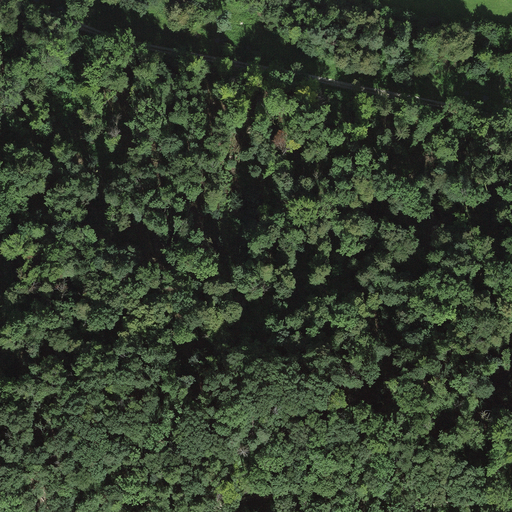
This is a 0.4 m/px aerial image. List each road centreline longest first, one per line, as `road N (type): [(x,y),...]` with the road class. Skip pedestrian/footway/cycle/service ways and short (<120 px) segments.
road 1 (track): [(2,0),(511,115)]
road 2 (track): [(217,511),(297,489),(511,501)]
